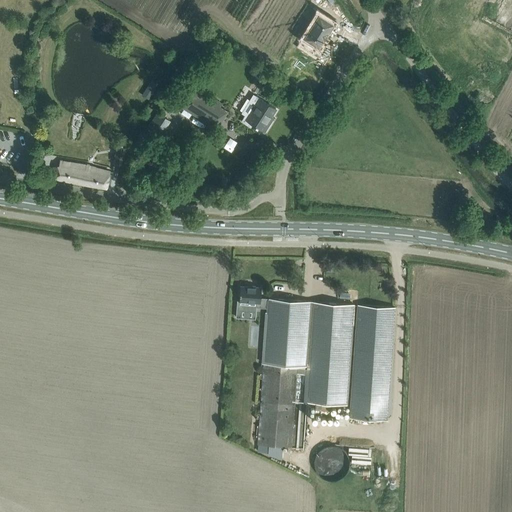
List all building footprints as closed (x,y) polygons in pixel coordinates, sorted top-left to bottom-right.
[(511,0),(507,0),(500,16),(511,21),(511,0)] [(306,39),(303,45),(311,50),(315,44),(318,46),(323,38),(328,31),(327,31),(333,23),(318,14),(304,37),(306,39)] [(151,78),(145,86),(154,92),(159,83),(151,78)] [(192,88),(181,106),(217,128),(228,110),(192,88)] [(270,117),(276,108),(255,96),(248,107),(249,108),(241,121),(250,126),(251,124),(257,127),(257,126),(264,131),(269,123),(265,121),(268,116),(270,117)] [(159,114),(150,129),(161,136),(170,121),(159,114)] [(125,143),(114,141),(112,162),(123,163),(125,143)] [(108,178),(109,170),(96,168),(95,167),(80,163),(61,161),(60,167),(53,166),(51,178),(106,188),(108,178)] [(469,214),(469,223),(485,224),(486,215),(469,214)] [(241,286),(240,292),(239,292),(239,295),(240,295),(240,301),(256,302),(255,307),(267,307),(268,300),(260,299),(261,287),(241,286)] [(268,300),(267,307),(267,310),(266,310),(262,364),(263,365),(297,367),(296,374),(306,375),(311,301),(269,298),(269,300),(268,300)] [(353,304),(311,301),(306,375),(304,401),(346,404),(353,304)] [(357,304),(349,417),(387,420),(395,307),(357,304)] [(297,367),(263,365),(257,444),(258,444),(269,445),(282,446),(291,446),(296,374),(297,367)] [(268,452),(268,454),(281,458),(282,446),(269,445),(268,452)] [(341,477),(342,476),(343,475),(344,475),(345,473),(346,472),(347,471),(347,470),(348,468),(348,467),(349,466),(349,465),(349,463),(349,461),(349,460),(348,458),(348,456),(347,454),(346,453),(344,451),(343,449),(342,449),(341,448),(340,447),(337,446),(336,445),(334,445),(331,445),(330,445),(328,445),(325,446),(323,447),(322,448),(320,449),(318,451),(317,452),(316,453),(316,455),(315,456),(315,457),(314,458),(314,460),(314,462),(314,463),(314,465),(314,467),(315,469),(316,470),(316,471),(317,473),(318,474),(319,475),(320,476),(321,477),(323,478),(324,478),(326,479),(328,480),(331,480),(332,480),(333,480),(334,480),(336,479),(338,479),(339,478),(341,477)]
